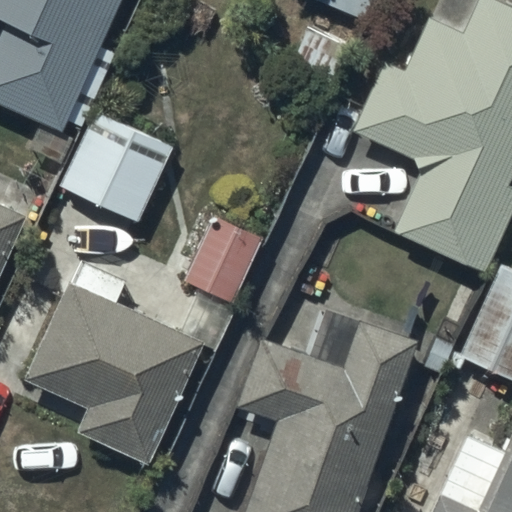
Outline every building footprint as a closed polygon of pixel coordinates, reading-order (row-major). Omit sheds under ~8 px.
[(0,0),(0,7),(6,10),(0,21),(0,89),(63,119),(68,109),(83,116),(122,32),(104,23),(115,0),(119,0),(129,4),(130,0),(0,0)] [(368,0),(335,0),(363,12),(368,0)] [(385,54),(354,120),(415,148),(419,163),(393,217),(486,260),(511,204),(511,0),(471,0),(471,2),(465,0),(439,0),(435,10),(430,8),(405,63),(385,54)] [(93,101),(58,177),(136,213),(171,137),(93,101)] [(0,190),(0,259),(25,201),(0,190)] [(68,270),(23,368),(85,396),(74,420),(150,455),(203,338),(216,344),(238,294),(234,292),(264,226),(212,203),(182,269),(200,277),(180,321),(116,292),(126,271),(84,252),(74,273),(68,270)] [(511,259),(497,253),(456,344),(511,368),(511,259)] [(305,342),(260,326),(236,395),(276,409),(239,511),(354,511),(418,329),(321,296),(305,342)] [(467,423),(424,511),(511,511),(511,420),(503,440),(467,423)]
